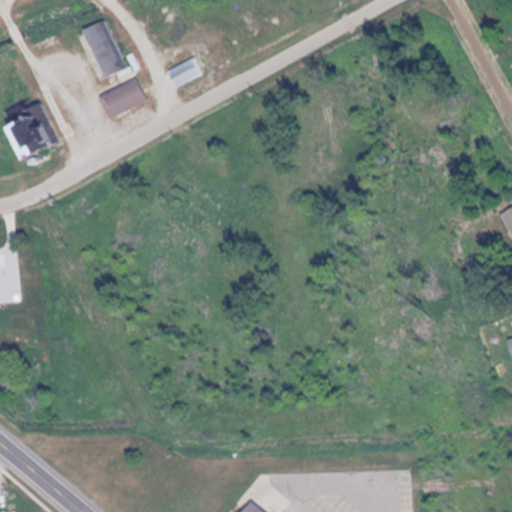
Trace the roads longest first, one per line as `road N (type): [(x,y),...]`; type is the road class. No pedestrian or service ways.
road 1 (residential): [(387,0),(0,206)]
road 2 (residential): [(448,0),(511,107)]
